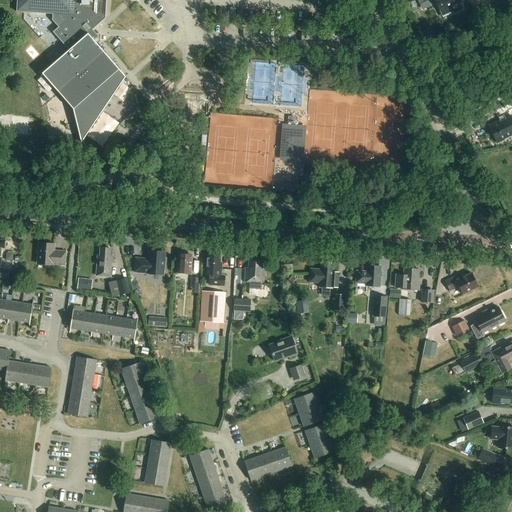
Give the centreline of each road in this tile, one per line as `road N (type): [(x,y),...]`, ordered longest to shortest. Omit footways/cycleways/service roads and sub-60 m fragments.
road 1 (tertiary): [(381,240),(0,212)]
road 2 (residential): [(251,511),(220,438),(161,429),(123,438),(69,432),(59,423)]
road 3 (tertiary): [(511,252),(381,240)]
road 4 (tertiary): [(511,243),(381,240)]
road 5 (residential): [(59,423),(66,367),(0,341)]
